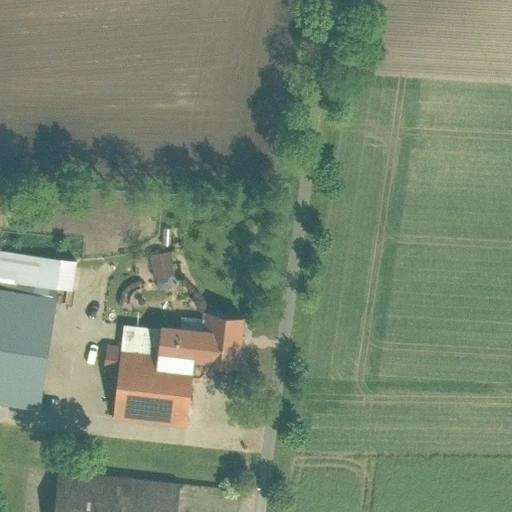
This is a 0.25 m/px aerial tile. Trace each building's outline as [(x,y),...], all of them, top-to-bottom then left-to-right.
[(65,254),(0,245),(0,278),(61,286),(65,254)] [(167,247),(145,251),(149,275),(172,271),(167,247)] [(46,294),(0,286),(0,399),(28,404),(46,294)] [(229,358),(233,312),(200,308),(198,324),(195,354),(229,358)] [(195,354),(198,324),(149,319),(146,349),(190,354),(195,354)] [(116,346),(109,413),(183,420),(190,354),(146,349),(116,346)] [(173,511),(176,482),(54,468),(48,511),(173,511)]
